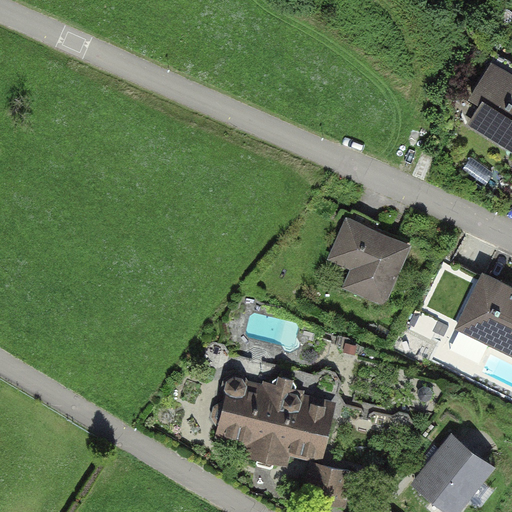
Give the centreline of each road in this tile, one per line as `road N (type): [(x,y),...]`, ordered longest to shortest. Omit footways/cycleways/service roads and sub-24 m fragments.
road 1 (residential): [(511,240),(0,12)]
road 2 (residential): [(0,363),(247,511)]
